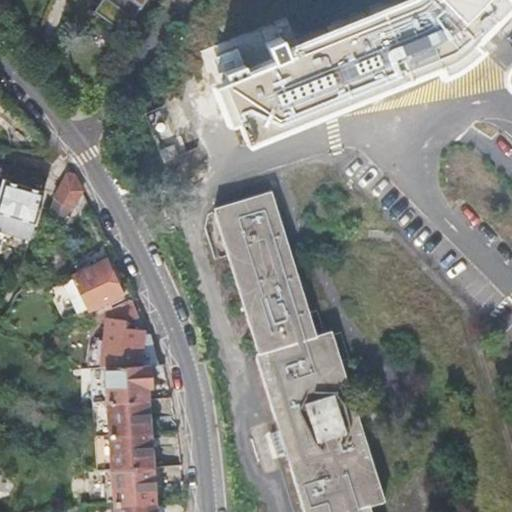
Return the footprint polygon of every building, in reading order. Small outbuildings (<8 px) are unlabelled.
[(116,30),(141,0),(106,0),(96,12),(116,30)] [(511,0),(423,0),(419,4),(221,82),(244,142),(452,58),(465,51),(490,24),(495,19),(511,0)] [(511,0),(495,19),(511,32),(511,59),(503,66),(500,73),(502,84),(511,93),(511,0)] [(69,211),(80,191),(73,175),(66,175),(53,198),(69,211)] [(0,189),(0,213),(32,223),(34,217),(42,193),(2,182),(0,189)] [(366,511),(367,511),(382,507),(329,334),(314,339),(269,193),(209,212),(254,357),(252,359),(276,434),(283,458),(299,511),(366,511)] [(105,261),(64,281),(80,312),(107,297),(109,302),(123,295),(105,261)] [(137,317),(129,300),(104,312),(107,320),(124,322),(137,317)] [(123,330),(124,322),(107,320),(104,347),(140,352),(141,332),(123,330)] [(92,339),(72,331),(65,344),(84,353),(92,339)] [(107,400),(147,399),(146,388),(151,387),(149,365),(105,367),(107,400)] [(109,435),(149,433),(147,399),(107,400),(109,435)] [(109,435),(111,469),(151,467),(149,433),(109,435)] [(257,466),(283,458),(276,434),(249,443),(257,466)] [(113,502),(153,500),(152,488),(158,486),(157,467),(151,467),(111,469),(113,502)] [(113,511),(153,511),(153,500),(113,502),(113,511)]
